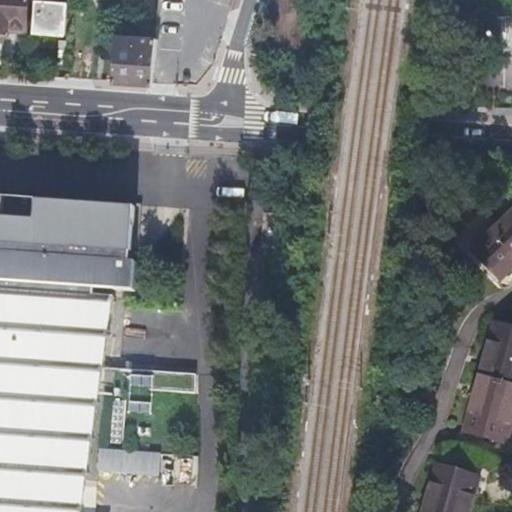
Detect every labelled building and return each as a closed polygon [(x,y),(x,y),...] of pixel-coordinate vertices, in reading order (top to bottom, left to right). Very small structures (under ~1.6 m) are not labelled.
[(0,0),(0,33),(9,34),(9,27),(26,28),(27,0),(0,0)] [(35,0),(33,31),(64,33),(66,3),(35,0)] [(26,35),(26,28),(9,27),(9,34),(26,35)] [(155,39),(115,36),(112,81),(151,84),(155,39)] [(80,511),(103,366),(114,296),(94,294),(95,288),(135,290),(138,262),(132,261),(137,208),(39,200),(5,197),(0,196),(0,511),(80,511)] [(281,214),(265,213),(262,248),(279,249),(281,214)] [(511,265),(511,215),(474,251),(492,270),(498,265),(505,272),(511,265)] [(498,265),(492,270),(499,278),(505,272),(498,265)] [(511,423),(511,420),(511,328),(495,323),(464,430),(496,439),(502,421),(511,423)] [(502,421),(496,439),(505,442),(511,423),(502,421)] [(423,511),(467,511),(473,494),(465,492),(469,473),(437,465),(423,511)] [(478,476),(469,473),(465,492),(473,494),(478,476)]
